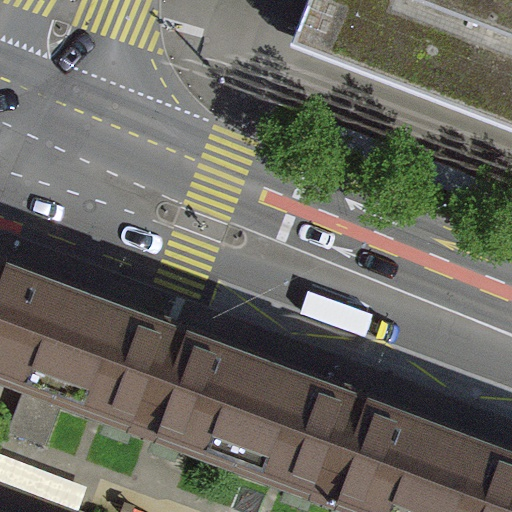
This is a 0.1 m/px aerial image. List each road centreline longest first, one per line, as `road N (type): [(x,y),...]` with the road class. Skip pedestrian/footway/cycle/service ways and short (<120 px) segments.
road 1 (tertiary): [(0,134),(511,330)]
road 2 (residential): [(51,0),(0,119)]
